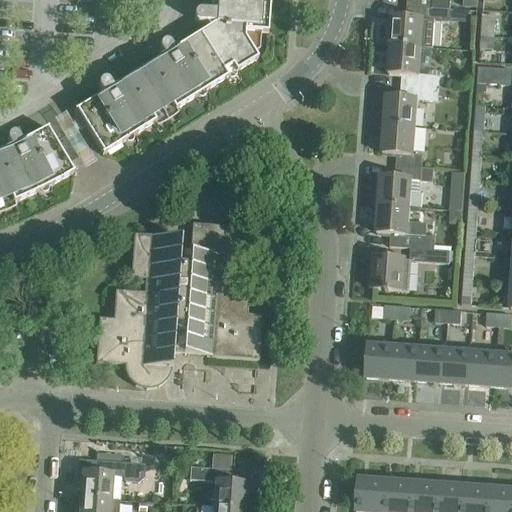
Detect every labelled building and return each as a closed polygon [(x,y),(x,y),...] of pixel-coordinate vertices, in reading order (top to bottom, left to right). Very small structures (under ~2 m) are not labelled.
[(0,209),(13,204),(27,198),(40,192),(49,188),(62,181),(74,174),(85,167),(266,54),(270,0),(217,0),(216,14),(200,12),(197,13),(195,16),(194,19),(196,22),(199,24),(207,24),(206,30),(173,51),(170,46),(168,44),(164,44),(161,45),(160,49),(161,52),(164,57),(112,89),(109,84),(107,82),(103,81),(100,83),(99,87),(100,90),(102,95),(57,123),(48,129),(26,141),(21,144),(19,138),(16,136),(13,135),(10,137),(8,140),(8,143),(11,149),(6,151),(6,150),(0,152),(0,209)] [(405,0),(405,8),(449,11),(450,0),(405,0)] [(464,1),(463,8),(476,9),(477,2),(464,1)] [(392,19),(389,48),(422,50),(432,51),(434,23),(448,24),(449,11),(405,8),(404,20),(392,19)] [(480,38),(494,39),(495,17),(482,16),(480,38)] [(494,39),(480,38),(479,50),(493,51),(494,39)] [(389,48),(388,75),(389,76),(400,76),(400,79),(399,88),(449,92),(449,87),(444,86),(439,86),(440,79),(430,78),(432,51),(422,50),(389,48)] [(511,88),(511,73),(511,71),(478,69),(476,93),(486,94),(487,86),(511,88)] [(451,99),(451,92),(399,88),(399,100),(386,99),(384,129),(416,130),(418,103),(426,103),(438,104),(438,97),(451,99)] [(475,107),(473,133),(483,134),(485,108),(475,107)] [(416,130),(384,129),(382,155),(395,156),(394,168),(433,171),(433,170),(422,169),(423,158),(414,157),(416,130)] [(471,158),(481,159),(483,134),(473,133),(471,158)] [(481,159),(471,158),(469,183),(480,184),(481,159)] [(380,179),(378,208),(410,210),(412,183),(419,183),(419,184),(432,184),(433,171),(394,168),(393,180),(380,179)] [(222,216),(240,217),(240,212),(239,207),(238,203),(236,198),(233,194),(229,191),(225,188),(221,186),(216,184),(211,183),(210,201),(217,203),(221,209),(222,216)] [(480,184),(469,183),(468,208),(478,209),(480,184)] [(450,194),(449,213),(462,214),(463,194),(450,194)] [(410,210),(378,208),(376,235),(390,236),(389,249),(416,251),(450,253),(451,248),(435,247),(435,238),(425,238),(426,225),(409,224),(410,210)] [(478,209),(468,208),(466,233),(476,234),(478,209)] [(98,325),(96,364),(125,367),(125,368),(125,369),(125,370),(125,371),(125,372),(125,373),(125,374),(126,375),(126,376),(126,377),(127,377),(127,378),(127,379),(128,379),(128,380),(128,381),(129,381),(129,382),(130,383),(131,384),(132,385),(133,386),(134,387),(135,387),(135,388),(136,388),(137,388),(137,389),(138,389),(139,389),(139,390),(140,390),(141,390),(142,391),(143,391),(144,391),(145,391),(146,391),(147,391),(148,391),(149,391),(150,391),(151,391),(152,391),(153,391),(154,391),(154,390),(155,390),(156,390),(157,389),(158,389),(159,388),(160,388),(161,387),(162,387),(162,386),(163,386),(164,385),(164,384),(165,384),(166,383),(166,382),(167,382),(167,381),(168,380),(168,379),(169,378),(169,377),(170,376),(170,375),(170,374),(171,373),(171,372),(171,371),(171,370),(172,355),(173,340),(184,341),(184,342),(193,342),(195,343),(206,358),(259,362),(262,317),(247,316),(249,287),(220,285),(221,272),(236,273),(239,229),(192,226),(190,255),(180,254),(181,239),(167,238),(134,236),(130,280),(145,281),(144,294),(115,292),(113,321),(99,320),(98,325)] [(476,234),(466,233),(464,258),(474,259),(476,234)] [(459,254),(450,253),(416,251),(415,263),(448,266),(448,265),(458,266),(459,254)] [(474,259),(464,258),(463,283),(473,284),(474,259)] [(410,263),(394,261),(374,260),(372,291),(385,292),(385,294),(389,294),(389,292),(407,294),(410,263)] [(473,284),(463,283),(461,306),(471,307),(473,284)] [(383,321),(396,322),(397,308),(384,307),(383,321)] [(397,308),(396,322),(409,323),(410,309),(397,308)] [(422,311),(422,323),(430,324),(431,312),(422,311)] [(447,326),(448,312),(435,311),(434,325),(447,326)] [(461,313),(448,312),(447,326),(460,326),(461,313)] [(498,329),(499,316),(486,315),(485,328),(498,329)] [(465,316),(464,326),(472,326),(473,316),(465,316)] [(499,316),(498,329),(511,330),(511,317),(499,316)] [(366,380),(391,382),(394,350),(368,348),(366,380)] [(391,382),(417,384),(419,352),(394,350),(391,382)] [(445,354),(419,352),(417,384),(443,385),(445,354)] [(471,356),(445,354),(443,385),(469,387),(471,356)] [(469,387),(494,389),(497,358),(471,356),(469,387)] [(511,358),(497,358),(494,389),(511,390),(511,358)] [(82,475),(80,499),(111,501),(112,476),(122,477),(125,483),(137,484),(143,479),(144,466),(108,464),(109,455),(96,454),(96,463),(79,462),(78,475),(82,475)] [(190,469),(189,482),(215,484),(213,508),(244,510),(245,497),(249,497),(250,487),(250,474),(231,472),(211,471),(190,469)] [(356,511),(381,511),(384,484),(358,482),(356,511)] [(407,511),(410,486),(384,484),(381,511),(407,511)] [(407,511),(433,511),(435,487),(410,486),(407,511)] [(459,511),(461,489),(435,487),(433,511),(459,511)] [(485,511),(487,491),(461,489),(459,511),(485,511)] [(485,511),(511,511),(511,500),(511,492),(487,491),(485,511)] [(111,501),(80,499),(79,511),(118,511),(119,502),(111,501)]
